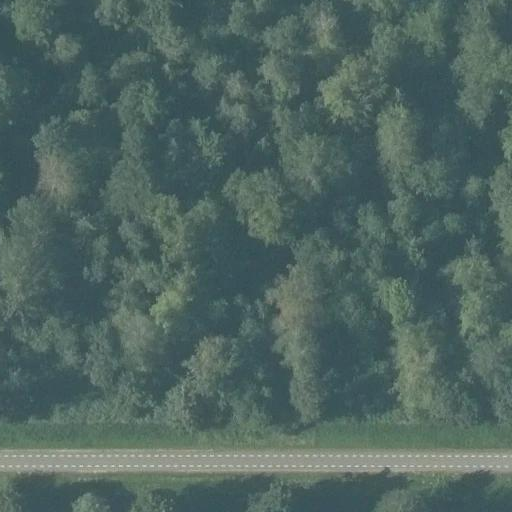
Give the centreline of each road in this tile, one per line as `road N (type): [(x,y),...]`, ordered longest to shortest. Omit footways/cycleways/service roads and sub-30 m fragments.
road 1 (tertiary): [(511,462),(0,462)]
road 2 (track): [(148,0),(0,155)]
